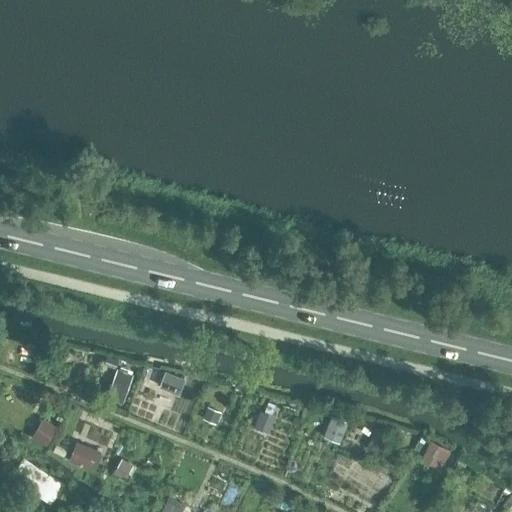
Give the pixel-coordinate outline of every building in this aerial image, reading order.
[(117,368),(107,397),(122,402),(133,374),(117,368)] [(168,374),(161,394),(181,402),(189,382),(168,374)] [(207,406),(202,418),(216,424),(221,412),(207,406)] [(348,421),(333,415),(324,436),(338,442),(348,421)] [(46,445),(57,426),(42,418),(31,437),(46,445)] [(372,436),(366,447),(377,453),(383,442),(372,436)] [(76,440),(68,460),(90,469),(90,467),(94,459),(97,451),(98,449),(76,440)] [(430,440),(420,459),(439,469),(449,449),(430,440)] [(13,451),(2,467),(11,474),(10,475),(50,503),(64,483),(24,455),(22,457),(13,451)] [(94,459),(90,467),(95,469),(102,453),(97,451),(94,459)] [(133,464),(122,458),(113,474),(119,478),(121,474),(126,477),(133,464)] [(463,469),(466,463),(458,459),(455,464),(463,469)] [(169,496),(160,511),(180,511),(185,504),(169,496)]
